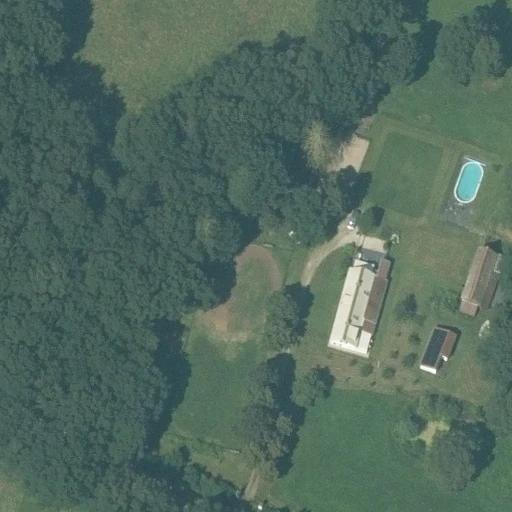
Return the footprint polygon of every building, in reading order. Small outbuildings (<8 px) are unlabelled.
[(305,206),(314,180),(269,164),(260,190),(305,206)] [(496,262),(476,255),(458,304),(479,312),(496,262)] [(389,267),(381,265),(378,276),(386,278),(389,267)] [(366,355),(380,308),(386,284),(351,274),(331,345),(366,355)] [(446,362),(455,339),(435,331),(420,369),(435,375),(440,360),(446,362)]
